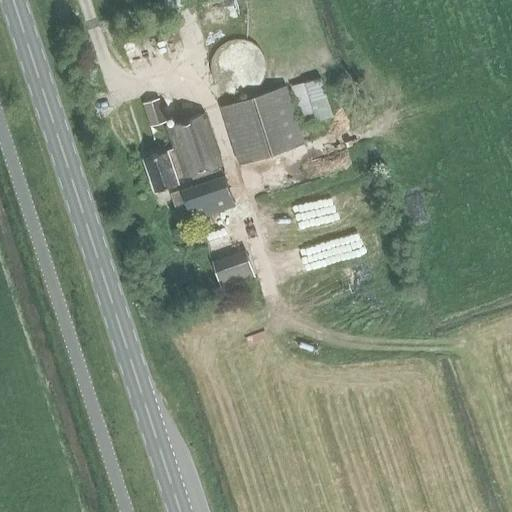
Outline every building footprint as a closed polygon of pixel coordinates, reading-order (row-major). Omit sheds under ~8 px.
[(261,74),(251,38),(216,48),(225,83),(261,74)] [(331,116),(319,77),(290,87),(302,125),(331,116)] [(220,107),(238,164),(303,143),(285,87),(220,107)] [(142,103),(150,127),(165,122),(158,98),(142,103)] [(154,191),(177,183),(176,179),(190,174),(194,185),(170,194),(175,210),(186,206),(191,221),(234,206),(220,165),(221,164),(204,113),(166,125),(174,148),(166,151),(143,158),(154,191)] [(249,246),(218,262),(231,287),(262,272),(249,246)] [(364,293),(384,287),(379,272),(359,279),(364,293)]
